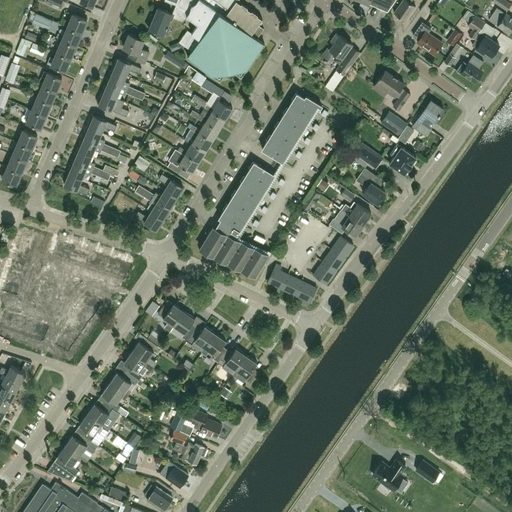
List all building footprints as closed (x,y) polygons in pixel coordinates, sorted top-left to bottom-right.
[(255,13),(256,12),(255,12),(254,12),(253,11),(253,10),(252,11),(248,8),(248,7),(247,6),(247,7),(245,6),(246,5),(245,4),(244,5),(243,4),(243,3),(242,3),(237,0),(167,0),(176,4),(175,6),(176,7),(178,5),(187,11),(183,16),(186,18),(188,16),(198,24),(192,33),(188,30),(180,41),(192,50),(188,56),(221,79),(226,71),(234,70),(242,76),(265,43),(258,38),(264,28),(259,24),(263,18),(258,15),(258,14),(258,13),(257,14),(255,13)] [(394,0),(360,0),(368,3),(378,8),(387,11),(394,0)] [(411,2),(412,0),(403,0),(394,13),(406,20),(416,6),(411,2)] [(493,0),(507,10),(511,3),(506,0),(493,0)] [(176,7),(175,6),(173,12),(158,6),(149,28),(164,34),(172,16),(184,22),(186,18),(183,16),(187,11),(178,5),(176,7)] [(509,33),(511,28),(511,16),(506,13),(497,7),(489,19),(498,25),(498,26),(509,33)] [(59,23),(36,13),(32,22),(55,32),(59,23)] [(68,26),(82,32),(88,19),(74,13),(68,26)] [(474,38),(486,22),(475,14),(467,25),(473,28),(469,35),(474,38)] [(435,54),(443,43),(429,33),(432,28),(423,22),(413,35),(419,39),(417,42),(435,54)] [(63,39),(77,45),(82,32),(68,26),(63,39)] [(28,31),(26,37),(35,41),(38,35),(28,31)] [(145,62),(150,51),(141,47),(145,40),(129,33),(124,46),(132,50),(129,55),(145,62)] [(497,50),(496,50),(499,45),(490,38),(485,35),(485,36),(481,33),(472,45),(476,48),(483,53),(485,51),(492,55),(493,54),(494,55),(497,50)] [(352,47),(345,57),(344,58),(342,57),(352,44),(339,35),(330,48),(328,47),(321,58),(329,64),(333,59),(340,64),(336,69),(343,74),(352,62),(360,52),(352,47)] [(22,37),(15,52),(26,57),(32,41),(22,37)] [(58,51),(71,57),(77,45),(63,39),(58,51)] [(33,42),(29,50),(42,55),(46,47),(33,42)] [(443,61),(450,66),(459,52),(453,48),(443,61)] [(71,57),(58,51),(52,64),(66,70),(71,57)] [(473,54),(467,63),(463,60),(456,70),(466,76),(468,76),(475,81),(482,71),(478,68),(483,61),(473,54)] [(0,59),(0,63),(6,66),(9,57),(2,55),(0,59)] [(15,55),(12,62),(9,71),(16,73),(19,65),(17,64),(20,57),(15,55)] [(186,61),(177,55),(173,61),(182,67),(186,61)] [(142,67),(132,63),(119,57),(114,69),(127,75),(130,69),(139,73),(142,67)] [(128,89),(126,92),(135,95),(136,92),(137,89),(129,86),(130,83),(124,81),(127,75),(114,69),(109,80),(128,89)] [(332,91),(343,74),(336,69),(325,86),(332,91)] [(43,84),(57,90),(62,77),(49,72),(45,70),(42,77),(46,78),(43,84)] [(400,109),(411,93),(402,87),(405,83),(386,70),(377,82),(399,98),(394,105),(400,109)] [(16,73),(9,71),(6,79),(13,82),(16,73)] [(157,72),(154,78),(163,81),(166,75),(157,72)] [(192,98),(205,106),(205,107),(212,112),(213,110),(226,118),(233,107),(219,99),(225,91),(205,78),(201,85),(213,93),(207,102),(195,95),(192,98)] [(128,89),(109,80),(104,92),(117,97),(120,92),(125,94),(126,92),(128,89)] [(38,97),(52,102),(57,90),(43,84),(38,97)] [(0,95),(7,98),(10,90),(3,87),(0,95)] [(136,92),(135,95),(143,99),(144,96),(145,93),(137,89),(136,92)] [(125,101),(117,97),(104,92),(99,104),(112,109),(127,116),(129,110),(122,107),(125,101)] [(320,107),(322,105),(306,95),(305,97),(296,92),(295,93),(299,95),(296,100),(294,98),(288,107),(287,106),(286,106),(290,109),(287,114),(285,112),(280,121),(278,120),(282,123),(279,127),(276,126),(271,134),(269,133),(269,134),(273,136),(270,141),(268,140),(262,149),(282,161),(283,160),(282,159),(287,152),(288,153),(292,146),(291,146),(295,138),(296,139),(300,133),(299,132),(304,125),(305,125),(309,119),(308,118),(312,111),(314,112),(317,106),(320,107)] [(33,109),(47,115),(52,102),(38,97),(33,109)] [(436,121),(444,109),(431,99),(413,125),(426,135),(430,128),(429,128),(421,122),(427,114),(436,121)] [(47,115),(33,109),(27,122),(41,128),(47,115)] [(220,129),(226,118),(213,110),(212,112),(208,118),(192,109),(190,113),(205,122),(206,121),(220,129)] [(240,119),(244,113),(238,110),(235,117),(240,119)] [(398,135),(407,124),(389,111),(381,122),(398,135)] [(95,115),(90,126),(102,132),(105,126),(114,130),(117,124),(95,115)] [(206,121),(205,122),(201,129),(194,125),(192,129),(199,133),(200,131),(213,140),(220,129),(206,121)] [(102,149),(110,152),(112,147),(104,143),(105,141),(100,138),(102,132),(90,126),(84,138),(103,146),(102,149)] [(19,142),(32,148),(38,135),(24,129),(19,142)] [(206,150),(213,140),(200,131),(199,133),(194,140),(187,135),(185,139),(192,144),(193,142),(206,150)] [(103,146),(84,138),(80,149),(92,155),(95,149),(100,151),(102,149),(103,146)] [(13,154),(27,160),(32,148),(19,142),(13,154)] [(200,161),(205,152),(206,150),(193,142),(192,144),(188,150),(181,146),(178,150),(185,154),(186,153),(200,161)] [(405,172),(417,156),(402,145),(401,146),(398,143),(392,152),(395,155),(390,162),(405,172)] [(374,153),(361,144),(355,153),(358,155),(367,161),(368,162),(374,153)] [(112,147),(110,152),(118,156),(120,153),(121,150),(112,147)] [(92,155),(80,149),(75,161),(93,169),(94,166),(95,163),(90,161),(92,155)] [(193,172),(199,163),(200,161),(186,153),(185,154),(178,150),(176,149),(169,160),(171,161),(168,166),(178,172),(182,166),(193,172)] [(8,166),(22,172),(27,160),(13,154),(8,166)] [(150,162),(139,155),(134,164),(144,170),(150,162)] [(365,165),(367,161),(358,155),(355,158),(365,165)] [(271,180),(274,174),(253,160),(252,161),(256,164),(253,169),(251,167),(245,175),(244,174),(243,175),(247,178),(244,182),(242,181),(237,189),(235,188),(235,189),(239,191),(236,196),(233,195),(228,203),(226,202),(230,205),(227,210),(225,208),(219,217),(221,218),(215,228),(213,227),(211,231),(210,230),(206,238),(206,237),(202,245),(208,249),(206,251),(214,255),(213,256),(214,257),(214,255),(227,262),(227,263),(230,259),(235,262),(233,264),(241,268),(240,270),(241,270),(244,265),(248,268),(247,271),(255,275),(269,254),(267,253),(267,254),(260,251),(260,250),(254,247),(253,248),(246,244),(247,243),(240,240),(239,241),(232,238),(235,233),(237,234),(240,229),(239,229),(244,221),(245,221),(249,215),(248,214),(252,207),(253,208),(257,201),(256,201),(261,193),(262,194),(266,188),(265,187),(269,179),(271,180)] [(70,172),(83,178),(85,172),(91,174),(92,172),(100,175),(101,172),(103,170),(94,166),(93,169),(75,161),(70,172)] [(22,172),(8,166),(3,179),(16,185),(22,172)] [(133,167),(129,172),(137,178),(141,173),(133,167)] [(378,203),(386,192),(372,182),(377,175),(365,167),(357,179),(368,187),(363,193),(378,203)] [(100,175),(108,179),(110,176),(111,173),(103,170),(101,172),(100,175)] [(80,184),(83,178),(70,172),(65,184),(87,194),(90,188),(80,184)] [(168,184),(165,190),(177,198),(184,187),(172,179),(162,173),(159,178),(168,184)] [(333,184),(322,178),(318,186),(328,192),(333,184)] [(136,190),(144,195),(145,192),(147,190),(139,185),(138,188),(136,190)] [(350,201),(354,194),(345,187),(340,194),(350,201)] [(153,197),(155,194),(147,190),(145,192),(144,195),(151,200),(150,202),(155,205),(152,211),(164,218),(170,208),(153,197)] [(153,197),(170,208),(177,198),(165,190),(161,195),(156,192),(155,194),(153,197)] [(342,209),(363,224),(372,212),(359,203),(354,209),(346,203),(342,209)] [(356,235),(363,224),(342,209),(339,214),(347,220),(343,226),(356,235)] [(156,229),(164,218),(152,211),(148,217),(138,211),(135,216),(145,222),(156,229)] [(21,232),(14,254),(24,258),(23,260),(27,261),(35,236),(21,232)] [(254,238),(263,242),(265,239),(256,234),(254,238)] [(341,235),(336,242),(332,248),(344,257),(353,244),(341,235)] [(35,236),(27,261),(31,263),(32,260),(41,263),(48,240),(35,236)] [(48,240),(41,263),(50,266),(49,268),(53,270),(61,244),(48,240)] [(61,244),(53,270),(57,271),(58,268),(68,271),(75,248),(61,244)] [(323,261),(335,269),(344,257),(332,248),(323,261)] [(83,264),(82,268),(107,276),(112,262),(89,255),(86,264),(83,264)] [(323,261),(314,273),(326,282),(335,269),(323,261)] [(268,281),(282,288),(288,274),(279,270),(281,266),(276,264),(268,281)] [(83,273),(80,281),(103,289),(107,276),(82,268),(81,272),(83,273)] [(282,288),(296,294),(302,280),(288,274),(282,288)] [(302,280),(296,294),(310,301),(316,287),(302,280)] [(75,290),(74,294),(99,302),(103,289),(80,281),(78,290),(75,290)] [(75,299),(72,308),(95,315),(99,302),(74,294),(72,298),(75,299)] [(160,304),(153,299),(145,310),(152,315),(160,304)] [(159,314),(168,321),(164,327),(170,331),(174,325),(184,310),(174,303),(170,309),(165,305),(159,314)] [(8,307),(1,330),(15,335),(23,309),(19,308),(18,310),(8,307)] [(23,309),(15,335),(28,339),(35,316),(27,313),(27,310),(23,309)] [(184,310),(174,325),(185,333),(182,336),(187,340),(196,327),(191,324),(195,318),(184,310)] [(35,316),(28,339),(41,343),(49,317),(45,316),(44,319),(35,316)] [(49,317),(41,343),(54,347),(61,324),(52,321),(53,319),(49,317)] [(61,324),(54,347),(67,351),(75,325),(71,324),(70,327),(61,324)] [(75,325),(67,351),(81,355),(88,332),(78,329),(79,327),(75,325)] [(196,327),(187,340),(192,344),(195,340),(205,347),(216,332),(205,325),(201,331),(196,327)] [(218,362),(227,349),(223,346),(227,340),(216,332),(205,347),(202,352),(206,356),(210,350),(216,355),(213,359),(218,362)] [(148,338),(158,346),(161,341),(151,334),(148,338)] [(132,351),(147,361),(154,366),(157,362),(150,357),(154,351),(158,353),(162,348),(149,339),(145,344),(140,340),(132,351)] [(226,362),(232,366),(229,371),(233,374),(247,355),(236,347),(232,353),(227,349),(218,362),(223,366),(226,362)] [(154,366),(147,361),(132,351),(125,362),(130,366),(127,371),(139,380),(143,374),(139,372),(144,366),(151,371),(154,366)] [(247,355),(233,374),(243,382),(245,379),(250,383),(259,371),(254,368),(258,362),(247,355)] [(6,374),(21,382),(26,373),(11,364),(9,370),(2,366),(0,370),(6,374)] [(146,385),(139,380),(127,371),(123,376),(118,372),(110,382),(128,395),(131,391),(127,389),(132,382),(136,384),(137,383),(144,388),(146,385)] [(16,392),(21,382),(6,374),(3,379),(1,378),(0,379),(0,382),(1,384),(16,392)] [(108,397),(105,402),(117,411),(121,406),(117,403),(121,397),(125,400),(128,395),(110,382),(103,393),(108,397)] [(0,395),(11,402),(16,392),(1,384),(0,385),(0,395)] [(0,407),(6,411),(11,402),(0,395),(0,407)] [(120,413),(117,411),(105,402),(101,407),(95,403),(88,414),(102,424),(106,427),(108,429),(120,413)] [(181,430),(186,419),(195,423),(193,426),(217,437),(222,424),(206,418),(208,415),(191,407),(188,406),(184,415),(177,411),(171,426),(181,430)] [(86,428),(82,433),(98,444),(108,429),(106,427),(102,424),(88,414),(80,424),(86,428)] [(170,438),(183,443),(187,434),(174,429),(170,438)] [(92,452),(98,444),(82,433),(79,438),(73,434),(66,445),(80,455),(86,447),(92,452)] [(0,437),(0,448),(7,452),(12,441),(1,436),(0,437)] [(204,455),(207,448),(196,443),(195,445),(188,442),(187,446),(176,442),(173,449),(183,453),(182,456),(197,463),(201,454),(204,455)] [(72,466),(80,455),(66,445),(58,456),(59,456),(48,471),(72,480),(79,470),(72,466)] [(382,461),(373,474),(384,482),(383,484),(389,489),(391,487),(393,489),(402,476),(400,474),(405,466),(396,459),(390,467),(382,461)] [(439,471),(423,459),(416,469),(432,481),(439,471)] [(159,472),(163,475),(181,487),(189,475),(168,460),(159,472)] [(135,472),(137,466),(126,463),(124,469),(135,472)] [(113,511),(97,501),(82,490),(78,496),(56,481),(51,488),(42,482),(22,511),(76,511),(77,511),(113,511)] [(109,494),(124,500),(127,492),(112,486),(109,494)] [(164,511),(173,497),(157,486),(147,499),(164,511)] [(108,495),(106,500),(121,505),(125,507),(127,503),(108,495)]
